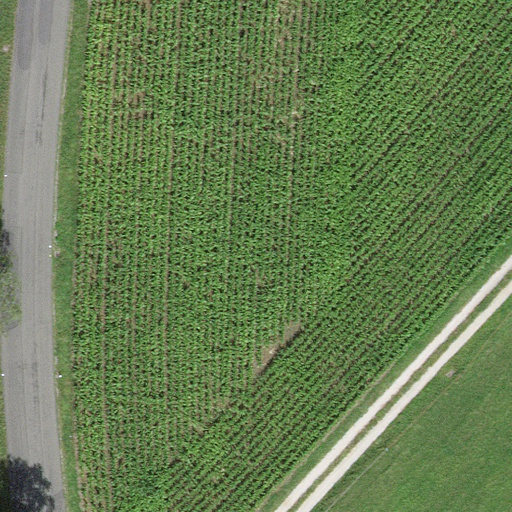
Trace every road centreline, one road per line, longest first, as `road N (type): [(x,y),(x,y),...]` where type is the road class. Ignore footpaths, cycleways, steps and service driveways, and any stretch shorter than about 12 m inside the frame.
road 1 (tertiary): [(43,511),(22,336),(52,0)]
road 2 (track): [(511,254),(287,511)]
